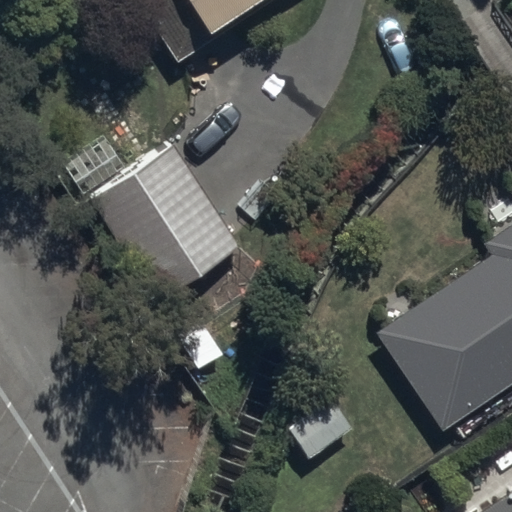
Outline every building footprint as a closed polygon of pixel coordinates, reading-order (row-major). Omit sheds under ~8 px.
[(132,0),(173,62),(267,0),(132,0)] [(85,195),(153,299),(237,244),(169,140),(85,195)] [(511,216),(481,236),(493,254),(373,332),(437,429),(511,379),(511,216)] [(279,418),(300,452),(346,424),(325,389),(279,418)] [(511,511),(511,487),(474,511),(511,511)]
